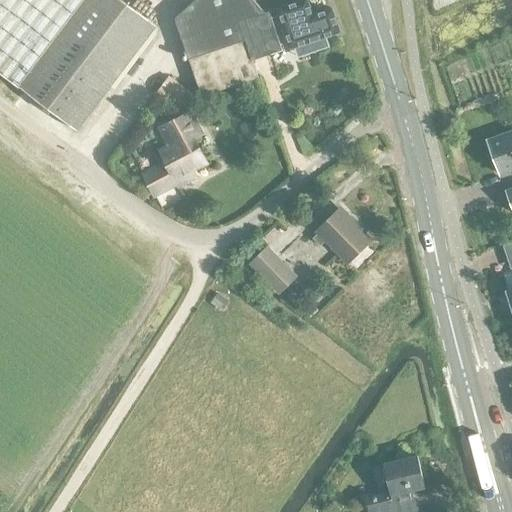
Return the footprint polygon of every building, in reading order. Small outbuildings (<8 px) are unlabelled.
[(0,0),(0,72),(19,87),(85,0),(0,0)] [(85,0),(19,87),(24,91),(77,130),(157,25),(123,0),(85,0)] [(194,0),(174,18),(201,97),(258,77),(252,59),(282,50),(269,11),(264,12),(253,0),(194,0)] [(307,0),(300,0),(277,7),(289,48),(302,44),(305,54),(326,47),(323,37),(339,33),(331,9),(312,14),(307,0)] [(153,96),(176,114),(192,92),(169,75),(153,96)] [(165,163),(142,175),(154,196),(175,185),(176,188),(198,176),(194,169),(207,162),(194,138),(203,133),(190,110),(157,128),(167,147),(159,152),(165,163)] [(511,131),(487,141),(499,174),(511,169),(511,131)] [(347,262),(370,239),(340,208),(317,231),(318,232),(313,238),(320,245),(326,240),(347,262)] [(267,246),(251,261),(280,292),(296,276),(267,246)] [(407,487),(420,484),(412,455),(383,463),(387,478),(381,480),(385,495),(367,500),(369,511),(397,511),(413,508),(407,487)]
